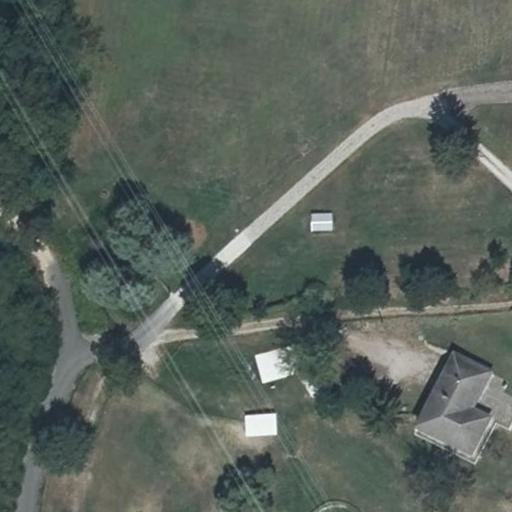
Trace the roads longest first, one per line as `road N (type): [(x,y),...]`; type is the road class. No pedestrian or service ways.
road 1 (track): [(511,302),(137,336)]
road 2 (unclassified): [(22,511),(31,457),(71,356),(67,319),(40,249),(1,212)]
